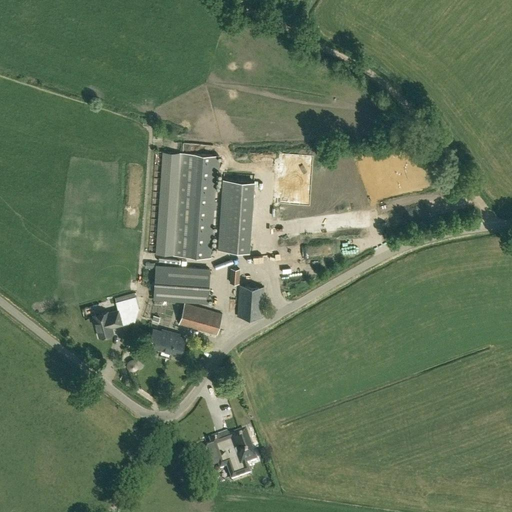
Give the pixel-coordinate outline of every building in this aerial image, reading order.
[(155,254),(174,255),(210,257),(216,155),(179,153),(162,152),(155,254)] [(253,181),(222,179),(218,249),(249,251),(253,181)] [(208,302),(210,269),(156,265),(154,298),(208,302)] [(239,283),(240,269),(231,268),(230,282),(239,283)] [(262,318),(264,287),(240,285),(238,316),(262,318)] [(217,334),(223,314),(185,303),(179,324),(217,334)] [(123,324),(119,310),(108,313),(107,312),(94,316),(99,337),(102,336),(104,338),(108,336),(108,334),(113,333),(111,325),(114,325),(115,326),(123,324)] [(180,354),(185,338),(154,329),(149,345),(180,354)] [(256,460),(246,430),(230,436),(231,439),(226,441),(226,440),(224,440),(220,441),(218,437),(210,440),(212,446),(207,447),(204,452),(209,465),(213,467),(219,465),(220,470),(227,467),(232,480),(250,473),(246,464),(256,460)]
